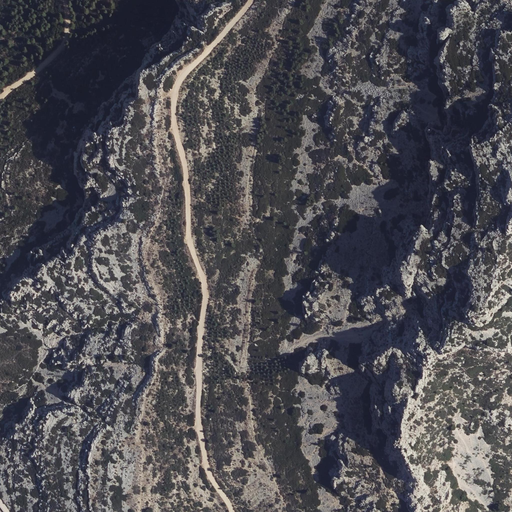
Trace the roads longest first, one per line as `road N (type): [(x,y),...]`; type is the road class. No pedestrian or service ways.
road 1 (track): [(251,0),(179,80),(173,107),(189,239),(205,297),(198,425),(208,471),(231,511)]
road 2 (track): [(0,99),(64,44),(65,0)]
